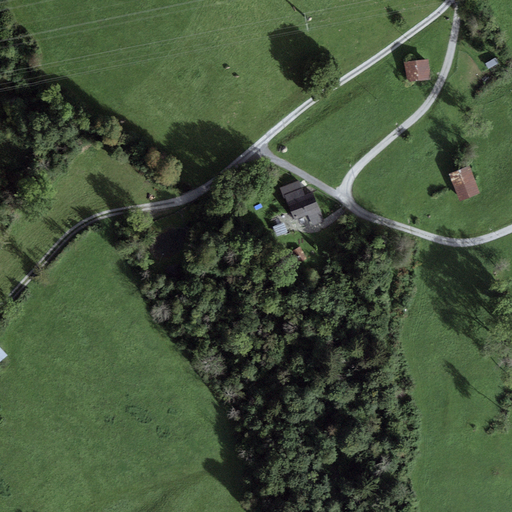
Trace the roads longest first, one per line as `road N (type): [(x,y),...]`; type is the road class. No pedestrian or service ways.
road 1 (track): [(0,312),(90,219),(192,196),(258,146)]
road 2 (track): [(258,146),(453,0)]
road 3 (track): [(458,0),(437,89),(359,165),(346,182),(346,200)]
road 4 (track): [(346,200),(366,216),(445,241),(475,242),(511,228)]
